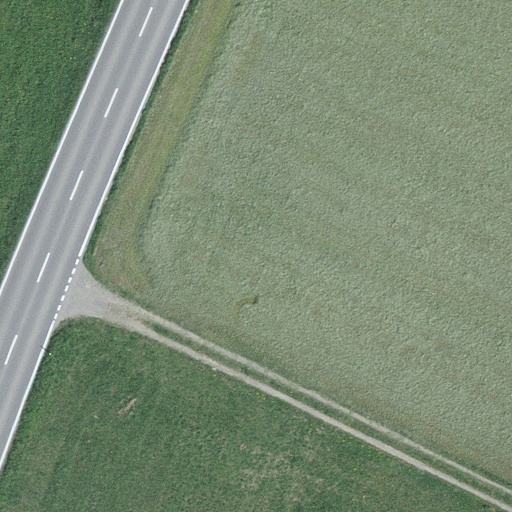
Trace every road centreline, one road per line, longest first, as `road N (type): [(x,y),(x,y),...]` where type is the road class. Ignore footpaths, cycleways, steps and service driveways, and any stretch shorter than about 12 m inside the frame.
road 1 (track): [(511,505),(41,270)]
road 2 (tertiary): [(0,380),(154,0)]
